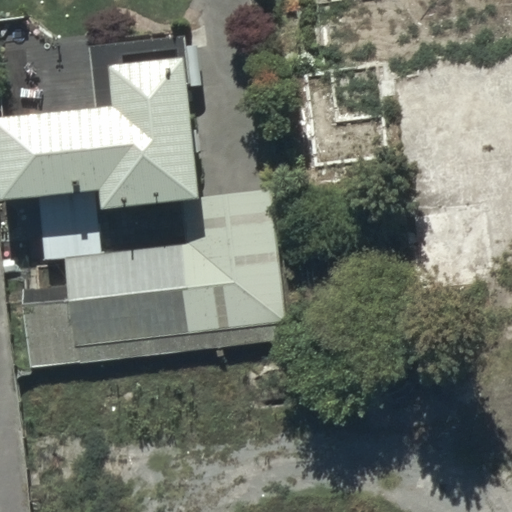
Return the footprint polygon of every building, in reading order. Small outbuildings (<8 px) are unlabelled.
[(295,65),(307,176),(403,167),(393,66),(511,50),(511,0),(308,0),(315,63),(295,65)] [(28,296),(34,363),(291,333),(275,182),(190,191),(193,219),(187,220),(189,236),(107,244),(102,189),(208,178),(190,28),(94,35),(100,91),(1,99),(10,180),(42,176),(50,252),(69,250),(73,292),(28,296)] [(488,198),(407,205),(410,282),(493,276),(488,198)] [(360,349),(364,391),(437,385),(433,343),(360,349)] [(511,350),(466,359),(481,437),(511,431),(511,350)] [(239,362),(245,418),(335,409),(330,353),(239,362)] [(111,377),(117,434),(203,425),(196,368),(111,377)] [(61,511),(123,511),(122,478),(60,482),(61,511)]
